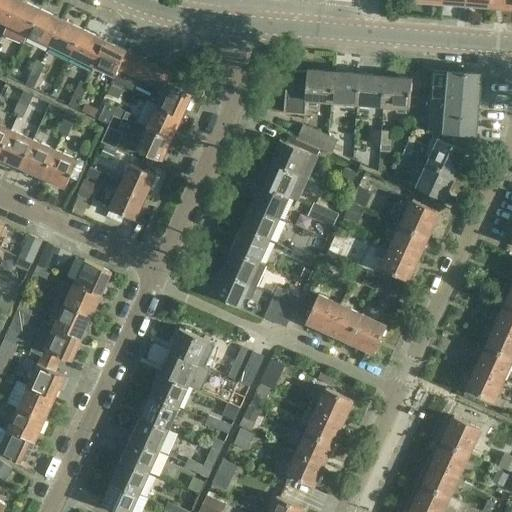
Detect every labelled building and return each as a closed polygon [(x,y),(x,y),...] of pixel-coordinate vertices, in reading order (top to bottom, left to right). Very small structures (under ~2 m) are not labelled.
[(0,0),(0,21),(6,25),(18,0),(0,0)] [(18,0),(6,25),(28,35),(40,10),(19,0),(18,0)] [(511,0),(490,0),(490,7),(511,8),(511,0)] [(61,20),(40,10),(28,35),(49,45),(61,20)] [(83,31),(61,20),(49,45),(71,56),(83,31)] [(104,41),(83,31),(71,56),(92,66),(104,41)] [(92,66),(114,77),(117,70),(126,51),(104,41),(92,66)] [(135,56),(126,51),(117,70),(126,74),(135,56)] [(144,60),(135,56),(126,74),(135,78),(144,60)] [(153,64),(144,60),(135,78),(139,80),(144,83),(153,64)] [(31,74),(39,77),(44,65),(37,62),(31,74)] [(144,83),(153,87),(162,69),(153,64),(144,83)] [(153,87),(162,91),(166,83),(171,73),(162,69),(153,87)] [(117,70),(114,77),(112,81),(134,92),(139,80),(135,78),(126,74),(117,70)] [(427,130),(427,131),(476,135),(481,75),(449,72),(449,73),(432,71),(429,99),(418,99),(416,129),(427,130)] [(331,104),(334,73),(308,72),(307,73),(294,72),(292,91),(286,91),(284,114),(304,115),(305,102),(331,104)] [(360,75),(334,73),(331,104),(357,106),(360,75)] [(39,77),(31,74),(25,86),(33,89),(39,77)] [(385,77),(360,75),(357,106),(383,107),(385,77)] [(385,77),(383,107),(409,109),(412,79),(385,77)] [(74,94),(81,98),(82,98),(87,86),(79,82),(74,94)] [(182,117),(192,94),(166,83),(162,91),(156,105),(182,117)] [(18,102),(27,106),(32,95),(23,91),(18,102)] [(81,98),(74,94),(68,106),(76,110),(81,98)] [(27,106),(18,102),(13,113),(22,117),(27,106)] [(121,121),(125,113),(105,104),(97,120),(105,124),(109,115),(121,121)] [(172,139),(182,117),(156,105),(146,127),(172,139)] [(62,123),(71,127),(76,116),(67,112),(62,123)] [(125,113),(121,121),(109,115),(105,124),(108,125),(107,127),(120,134),(128,115),(125,113)] [(71,127),(62,123),(57,133),(66,137),(71,127)] [(0,154),(11,130),(0,124),(0,154)] [(141,124),(131,147),(162,161),(172,139),(146,127),(141,124)] [(323,151),(328,138),(303,126),(297,139),(300,140),(320,149),(323,151)] [(33,140),(11,130),(0,154),(0,158),(21,168),(33,140)] [(380,144),(381,131),(371,131),(370,143),(380,144)] [(381,131),(380,144),(379,152),(389,153),(391,132),(381,131)] [(328,138),(323,151),(332,155),(337,142),(328,138)] [(404,152),(413,157),(419,144),(410,139),(404,152)] [(426,163),(456,176),(467,152),(438,139),(426,163)] [(55,150),(33,140),(21,168),(42,178),(55,150)] [(296,148),(279,140),(269,163),(308,181),(319,156),(318,155),(310,152),(309,154),(296,148)] [(298,143),(296,148),(309,154),(310,152),(318,155),(320,149),(300,140),(298,143)] [(55,150),(42,178),(65,188),(77,160),(55,150)] [(413,157),(404,152),(398,165),(392,177),(400,180),(406,168),(407,169),(413,157)] [(269,163),(259,185),(289,198),(290,197),(299,201),(308,181),(269,163)] [(456,176),(426,163),(415,187),(444,201),(456,176)] [(119,186),(145,198),(155,175),(130,164),(119,186)] [(97,181),(101,173),(89,168),(85,176),(97,181)] [(351,183),(355,175),(343,170),(339,178),(351,183)] [(101,173),(97,181),(110,187),(113,179),(101,173)] [(83,180),(77,194),(87,199),(94,185),(83,180)] [(279,221),(289,198),(259,185),(249,207),(279,221)] [(119,186),(106,215),(119,221),(122,214),(135,220),(145,198),(119,186)] [(401,226),(427,238),(439,213),(412,201),(401,226)] [(312,209),(310,213),(322,218),(325,209),(314,204),(312,209)] [(270,242),(279,221),(249,207),(239,228),(270,242)] [(331,228),(337,214),(326,209),(325,209),(322,218),(310,213),(308,218),(331,228)] [(418,260),(427,238),(401,226),(391,247),(418,260)] [(260,263),(270,242),(239,228),(230,250),(260,263)] [(337,259),(347,239),(348,236),(339,232),(328,255),(337,259)] [(18,257),(31,263),(41,241),(28,235),(18,257)] [(37,266),(50,271),(53,264),(61,268),(67,253),(47,244),(37,266)] [(418,260),(391,247),(381,269),(408,281),(418,260)] [(302,261),(306,253),(294,248),(290,256),(302,261)] [(230,250),(220,272),(256,288),(265,266),(260,263),(230,250)] [(306,253),(302,261),(314,266),(317,258),(306,253)] [(31,263),(18,257),(14,267),(27,273),(31,263)] [(84,260),(74,282),(101,295),(111,272),(84,260)] [(50,271),(37,266),(33,273),(46,279),(50,271)] [(305,268),(301,277),(307,280),(311,271),(305,268)] [(210,295),(240,308),(241,307),(240,307),(244,297),(251,300),(256,288),(220,272),(210,295)] [(404,289),(379,278),(366,273),(362,283),(374,289),(399,300),(404,289)] [(74,282),(64,304),(91,317),(101,295),(74,282)] [(274,323),(287,294),(277,289),(263,319),(274,323)] [(0,296),(0,302),(11,307),(15,299),(2,293),(0,296)] [(287,294),(274,323),(285,328),(299,299),(287,294)] [(318,296),(306,322),(306,323),(328,332),(340,306),(318,296)] [(21,301),(17,309),(30,315),(33,307),(21,301)] [(11,307),(0,302),(0,311),(8,315),(11,307)] [(511,331),(511,306),(506,303),(496,324),(511,331)] [(64,304),(54,326),(81,338),(91,317),(64,304)] [(328,332),(349,342),(361,315),(340,306),(328,332)] [(361,315),(349,342),(375,354),(387,327),(361,315)] [(511,357),(511,331),(496,324),(486,345),(511,357)] [(54,326),(40,356),(58,364),(61,357),(71,361),(81,338),(54,326)] [(33,338),(9,327),(4,339),(27,351),(33,338)] [(169,351),(199,365),(210,342),(179,329),(169,351)] [(503,379),(511,359),(511,357),(486,345),(476,367),(503,379)] [(239,381),(252,352),(242,348),(228,376),(239,381)] [(169,351),(159,372),(190,386),(190,385),(201,389),(210,369),(199,365),(169,351)] [(252,352),(239,381),(250,387),(258,369),(264,357),(252,352)] [(40,356),(27,386),(54,398),(64,375),(54,372),(58,364),(40,356)] [(260,383),(271,388),(274,389),(285,365),(271,358),(260,383)] [(503,379),(476,367),(466,389),(493,401),(503,379)] [(180,408),(190,386),(159,372),(149,394),(180,408)] [(261,410),(266,398),(271,388),(260,383),(250,404),(261,410)] [(27,386),(17,407),(45,419),(54,398),(27,386)] [(316,410),(343,422),(352,400),(326,388),(316,410)] [(170,430),(180,408),(149,394),(139,417),(170,430)] [(251,432),(261,410),(250,404),(239,427),(251,432)] [(17,407),(8,429),(35,441),(45,419),(17,407)] [(333,443),(343,422),(316,410),(306,431),(333,443)] [(216,429),(220,421),(208,416),(204,424),(216,429)] [(160,452),(170,430),(139,417),(130,438),(160,452)] [(220,421),(216,429),(228,434),(231,426),(220,421)] [(233,445),(247,451),(254,434),(240,428),(233,445)] [(8,429),(0,445),(0,452),(25,464),(35,441),(8,429)] [(324,464),(333,443),(306,431),(297,452),(324,464)] [(150,474),(160,452),(130,438),(120,460),(150,474)] [(211,448),(219,452),(223,443),(214,440),(211,448)] [(200,465),(196,472),(208,478),(211,470),(219,452),(211,448),(203,466),(200,465)] [(324,464),(297,452),(287,474),(314,486),(324,464)] [(196,472),(200,465),(188,459),(184,467),(196,472)] [(222,459),(211,483),(226,489),(237,465),(222,459)] [(140,495),(150,474),(120,460),(110,482),(140,495)] [(12,468),(4,463),(0,469),(0,477),(4,480),(12,468)] [(140,495),(110,482),(100,505),(116,511),(141,511),(148,498),(140,495)] [(222,511),(226,505),(206,495),(198,511),(222,511)] [(269,511),(301,511),(304,508),(277,496),(269,511)] [(167,511),(178,511),(180,508),(168,503),(165,511),(167,511)]
